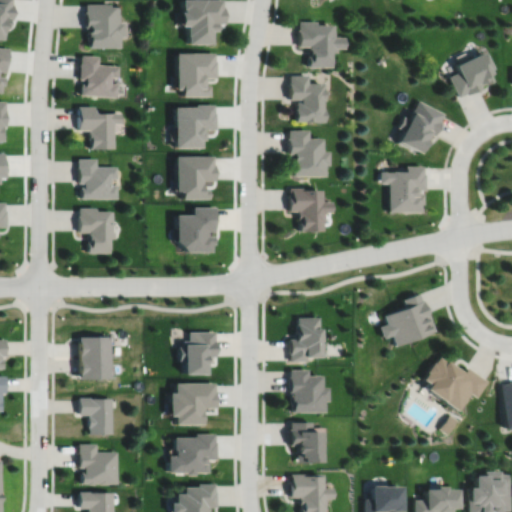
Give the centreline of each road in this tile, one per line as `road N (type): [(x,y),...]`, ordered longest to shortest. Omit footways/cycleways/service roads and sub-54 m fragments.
road 1 (residential): [(511,227),(222,282),(0,285)]
road 2 (residential): [(249,511),(248,80),(260,0)]
road 3 (residential): [(37,511),(37,110),(45,0)]
road 4 (residential): [(511,342),(473,326),(459,302),(457,186),(469,141),(511,120)]
